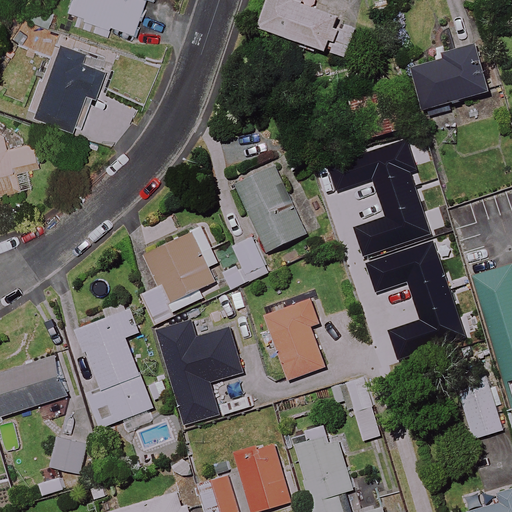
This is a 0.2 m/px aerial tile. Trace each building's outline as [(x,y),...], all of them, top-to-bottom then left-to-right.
[(73,0),(71,8),(80,11),(76,25),(109,36),(113,23),(137,31),(147,0),(73,0)] [(269,0),(261,24),(329,48),(340,17),(295,1),(294,0),(269,0)] [(54,15),(34,7),(29,21),(48,29),(54,15)] [(357,31),(345,27),(334,53),(346,58),(357,31)] [(88,54),(62,46),(39,116),(79,130),(90,95),(97,97),(105,72),(84,65),(88,54)] [(490,93),(476,47),(447,56),(448,60),(416,69),(429,111),(490,93)] [(411,127),(398,83),(350,96),(363,141),(411,127)] [(277,156),(269,131),(221,145),(228,170),(277,156)] [(0,194),(22,189),(18,172),(41,166),(35,141),(16,145),(13,132),(0,134),(0,194)] [(376,191),(365,157),(322,170),(333,204),(376,191)] [(309,234),(278,166),(236,185),(268,253),(309,234)] [(443,253),(428,195),(379,208),(383,224),(369,228),(380,270),(443,253)] [(214,248),(204,228),(147,256),(162,286),(144,295),(158,322),(205,298),(201,290),(218,281),(204,253),(214,248)] [(271,272),(255,237),(234,247),(244,269),(227,277),(234,290),(271,272)] [(511,265),(470,278),(511,415),(511,265)] [(315,297),(303,301),(265,316),(290,383),(328,368),(313,329),(326,324),(315,297)] [(104,392),(143,377),(129,338),(141,333),(132,310),(80,329),(104,392)] [(197,338),(192,319),(160,329),(188,422),(220,413),(210,381),(243,371),(230,328),(197,338)] [(69,397),(57,357),(0,373),(0,409),(2,417),(69,397)] [(368,373),(346,380),(366,444),(387,437),(368,373)] [(505,431),(490,373),(459,380),(474,439),(505,431)] [(143,377),(104,392),(89,397),(101,429),(125,420),(129,431),(143,426),(139,414),(155,408),(143,377)] [(386,511),(385,507),(367,511),(345,511),(340,494),(356,489),(340,437),(297,450),(315,511),(386,511)] [(87,443),(59,439),(55,470),(83,474),(87,443)] [(257,511),(293,502),(276,443),(235,454),(240,473),(200,484),(207,511),(257,511)] [(511,511),(511,487),(501,491),(504,502),(470,511),(511,511)] [(190,511),(189,505),(182,507),(177,492),(113,511),(190,511)]
